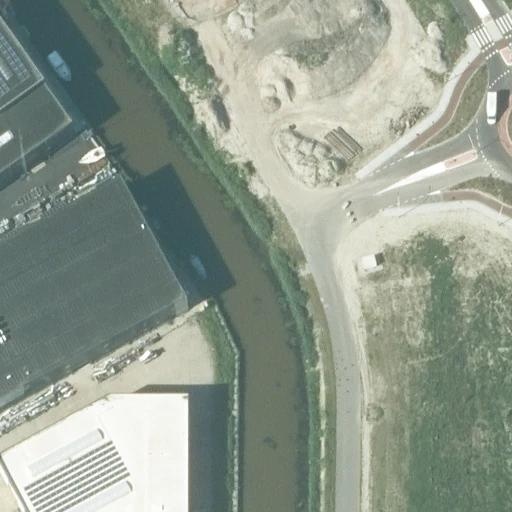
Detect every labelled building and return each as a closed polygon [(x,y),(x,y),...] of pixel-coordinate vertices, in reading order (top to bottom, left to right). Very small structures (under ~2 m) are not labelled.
[(0,187),(73,136),(0,32),(0,187)] [(0,412),(187,311),(121,189),(0,254),(0,412)] [(373,258),(361,262),(364,271),(376,268),(373,258)] [(153,357),(111,381),(120,398),(163,374),(153,357)] [(94,415),(0,466),(0,472),(21,511),(186,511),(187,415),(94,415)]
